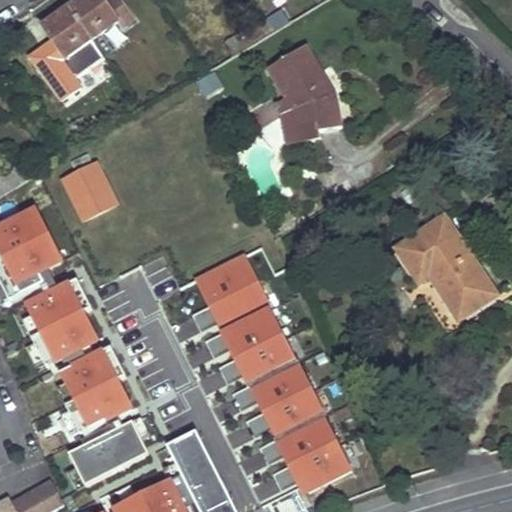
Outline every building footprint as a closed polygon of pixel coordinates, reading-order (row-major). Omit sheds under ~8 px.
[(134,21),(120,0),(114,0),(106,6),(102,0),(90,0),(84,4),(81,0),(68,9),(92,42),(118,23),(123,29),(134,21)] [(92,42),(68,9),(54,19),(56,24),(44,32),(52,44),(42,50),(58,75),(75,63),(82,70),(102,57),(92,42)] [(56,24),(54,19),(41,28),(44,32),(56,24)] [(307,44),(270,67),(288,96),(277,103),(282,113),(287,142),(321,135),(320,129),(342,125),(337,92),(307,44)] [(61,178),(82,225),(121,208),(100,161),(61,178)] [(23,164),(0,178),(0,198),(33,179),(23,164)] [(40,208),(0,225),(0,263),(14,295),(67,271),(40,208)] [(496,295),(446,219),(400,250),(419,283),(435,272),(439,280),(436,283),(460,319),(496,295)] [(253,254),(199,277),(298,502),(351,479),(253,254)] [(50,368),(101,349),(76,283),(25,303),(50,368)] [(86,436),(136,414),(109,352),(58,374),(86,436)] [(71,458),(87,490),(152,457),(136,425),(71,458)] [(167,448),(196,511),(236,511),(201,433),(167,448)] [(189,511),(177,483),(114,510),(114,511),(189,511)] [(54,484),(13,506),(15,511),(57,511),(67,507),(54,484)]
